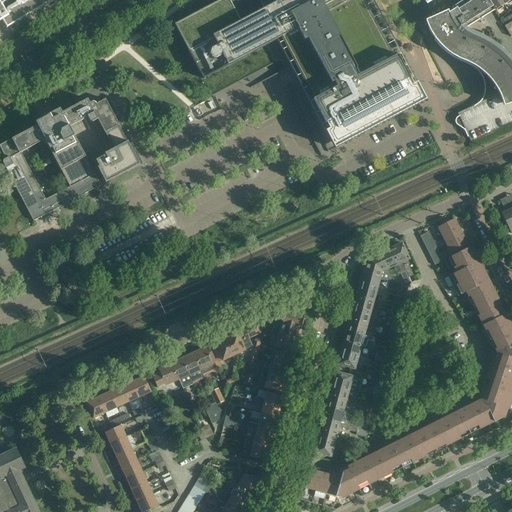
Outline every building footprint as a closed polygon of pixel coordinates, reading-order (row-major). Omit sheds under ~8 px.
[(0,0),(0,32),(4,30),(6,29),(5,28),(13,23),(14,25),(15,24),(23,19),(24,18),(32,13),(33,13),(42,8),(43,7),(51,2),(52,2),(52,1),(52,0),(51,0),(0,0)] [(278,40),(277,39),(280,37),(297,68),(296,68),(296,69),(295,69),(295,70),(295,71),(295,72),(295,73),(296,73),(296,74),(297,74),(298,75),(299,75),(299,74),(300,74),(313,100),(326,124),(329,130),(325,132),(335,149),(426,101),(417,83),(413,85),(410,79),(397,55),(394,57),(363,0),(221,0),(175,25),(203,78),(203,79),(278,40)] [(505,107),(511,104),(511,66),(510,64),(508,61),(504,57),(500,54),(498,52),(496,51),(494,49),(491,47),(488,45),(485,43),(481,41),(480,40),(478,40),(475,38),(472,37),(469,35),(467,34),(465,37),(463,35),(461,34),(459,32),(457,30),(460,27),(465,24),(467,28),(483,18),(494,11),(487,0),(464,0),(454,7),(455,9),(447,14),(446,12),(425,21),(427,26),(429,30),(432,36),(435,40),(434,41),(436,43),(437,45),(439,46),(441,48),(443,51),(446,53),(449,56),(453,58),(455,59),(458,60),(470,66),(472,67),(473,67),(474,69),(475,70),(477,71),(478,72),(479,73),(480,75),(481,77),(482,79),(483,80),(484,82),(484,84),(484,86),(484,87),(484,89),(484,90),(484,91),(484,93),(483,96),(483,97),(482,98),(481,100),(480,102),(479,103),(474,107),(500,95),(501,98),(503,101),(503,103),(504,105),(505,107)] [(511,0),(487,0),(494,11),(511,0)] [(87,99),(80,103),(78,104),(61,113),(59,109),(42,118),(40,119),(35,122),(37,126),(0,145),(0,147),(6,159),(3,160),(3,163),(33,221),(34,221),(47,214),(99,186),(101,186),(91,167),(91,168),(89,164),(78,144),(69,127),(88,117),(90,122),(92,123),(98,120),(113,149),(104,154),(105,156),(96,161),(99,167),(97,168),(105,183),(107,182),(118,176),(127,172),(140,165),(129,145),(108,104),(105,100),(97,104),(96,102),(92,101),(89,103),(87,99)] [(459,116),(461,122),(471,117),(467,110),(458,114),(459,116)] [(464,128),(461,122),(459,116),(457,118),(456,118),(456,119),(455,120),(455,121),(455,122),(455,123),(456,124),(456,125),(457,125),(457,126),(462,129),(464,128)] [(511,234),(511,233),(511,209),(501,214),(511,234)] [(454,219),(437,227),(442,237),(459,229),(454,219)] [(464,238),(459,229),(442,237),(447,246),(464,238)] [(428,239),(425,234),(421,236),(420,236),(425,246),(430,243),(434,241),(431,237),(428,239)] [(469,248),(464,238),(447,246),(452,256),(469,248)] [(432,248),(430,243),(425,246),(429,255),(438,251),(436,246),(432,248)] [(396,246),(391,249),(402,273),(406,271),(402,262),(409,259),(402,244),(401,244),(399,244),(396,245),(396,246)] [(469,248),(452,256),(444,260),(449,270),(453,268),(456,273),(451,275),(456,284),(481,272),(469,248)] [(382,253),(380,253),(387,270),(394,266),(398,275),(402,273),(391,249),(386,251),(385,250),(382,251),(382,253)] [(441,255),(438,251),(429,255),(435,266),(435,265),(440,263),(437,257),(441,255)] [(367,260),(363,275),(379,280),(391,283),(392,279),(387,270),(380,253),(368,259),(367,260)] [(493,296),(481,272),(456,284),(461,295),(465,293),(468,297),(472,296),(476,305),(493,296)] [(361,281),(360,286),(386,293),(387,289),(377,287),(379,280),(363,275),(362,276),(361,276),(360,279),(361,281)] [(357,292),(356,295),(357,296),(356,297),(373,302),(375,295),(385,298),(386,293),(360,286),(358,290),(357,292)] [(481,333),(505,321),(493,296),(476,305),(488,329),(481,332),(481,333)] [(355,304),(353,308),(379,316),(380,311),(371,309),(373,302),(356,297),(356,298),(355,299),(354,302),(355,304)] [(351,314),(350,317),(351,318),(350,319),(367,324),(369,317),(378,320),(379,316),(353,308),(352,312),(351,314)] [(283,318),(282,324),(301,329),(301,327),(304,328),(306,320),(303,319),(305,314),(298,312),(297,315),(279,311),(277,317),(283,318)] [(367,324),(350,319),(350,320),(349,321),(348,324),(348,326),(347,331),(373,338),(374,334),(365,331),(367,324)] [(511,333),(505,321),(481,333),(491,352),(495,350),(497,355),(511,347),(511,333)] [(298,340),(301,329),(282,324),(279,335),(298,340)] [(257,325),(251,328),(255,336),(261,333),(257,325)] [(251,328),(245,330),(249,338),(255,336),(251,328)] [(252,346),(249,338),(245,330),(239,333),(239,334),(237,335),(237,334),(226,339),(233,355),(244,350),(252,346)] [(344,337),(343,340),(344,341),(344,342),(360,346),(366,348),(368,341),(373,343),(374,338),(373,338),(347,331),(346,335),(344,337)] [(298,340),(279,335),(276,347),(295,352),(298,340)] [(254,341),(252,346),(251,349),(258,351),(260,343),(261,337),(256,339),(255,342),(254,341)] [(226,339),(210,346),(213,351),(218,362),(233,355),(226,339)] [(389,349),(390,343),(378,339),(377,346),(389,349)] [(342,348),(341,353),(367,360),(368,356),(358,353),(360,346),(344,342),(344,343),(342,344),(342,346),(342,348)] [(511,347),(497,355),(482,399),(484,402),(479,404),(342,472),(341,478),(309,470),(304,488),(342,498),(359,490),(357,486),(376,477),(378,480),(383,478),(381,474),(419,455),(421,459),(427,456),(425,452),(487,421),(489,425),(494,422),(490,414),(501,418),(505,408),(509,409),(507,408),(511,393),(511,347)] [(198,361),(197,362),(203,375),(220,367),(213,351),(208,354),(205,348),(195,353),(196,356),(195,357),(196,358),(197,357),(198,361)] [(249,357),(256,359),(258,351),(251,349),(249,357)] [(378,351),(375,360),(387,363),(389,355),(378,351)] [(271,364),(290,369),(293,357),(274,352),(271,364)] [(204,377),(203,375),(197,362),(198,361),(197,357),(196,358),(195,357),(196,356),(195,353),(182,359),(193,382),(204,377)] [(338,359),(337,362),(338,363),(338,365),(347,367),(354,369),(356,363),(368,367),(370,361),(367,360),(341,353),(339,358),(338,359)] [(256,359),(249,357),(247,365),(254,366),(256,359)] [(182,359),(170,364),(173,373),(175,372),(178,379),(183,389),(193,384),(193,382),(182,359)] [(173,373),(170,364),(158,370),(160,372),(152,376),(157,387),(165,384),(165,385),(178,379),(175,372),(173,373)] [(268,375),(287,380),(290,369),(271,364),(268,375)] [(386,366),(380,364),(377,376),(383,378),(386,366)] [(336,372),(332,384),(358,391),(359,387),(361,379),(352,377),(336,372)] [(284,392),(287,380),(268,375),(265,387),(284,392)] [(144,376),(132,382),(139,397),(151,392),(144,376)] [(380,389),(382,381),(374,379),(372,387),(380,389)] [(132,382),(121,387),(128,403),(139,397),(132,382)] [(332,384),(329,395),(346,400),(348,393),(357,395),(358,391),(332,384)] [(109,392),(116,408),(128,403),(121,387),(109,392)] [(218,388),(211,392),(217,405),(223,402),(224,400),(218,388)] [(247,394),(246,398),(248,399),(280,408),(283,397),(259,390),(257,397),(256,397),(247,394)] [(105,413),(116,408),(109,392),(98,398),(105,413)] [(215,402),(203,407),(211,425),(218,421),(220,413),(216,405),(217,405),(211,392),(210,392),(215,402)] [(329,395),(326,406),(353,413),(354,409),(344,407),(346,400),(329,395)] [(364,405),(375,407),(378,397),(372,395),(371,399),(366,398),(364,405)] [(157,405),(153,397),(149,399),(151,403),(148,404),(150,409),(157,405)] [(105,413),(98,398),(86,403),(93,419),(105,413)] [(278,418),(280,408),(248,399),(247,403),(263,408),(261,414),(278,418)] [(235,408),(228,406),(226,416),(232,418),(235,408)] [(326,406),(323,418),(358,428),(359,423),(352,422),(353,418),(352,418),(353,413),(326,406)] [(250,418),(249,422),(275,429),(278,418),(261,414),(252,411),(250,418)] [(225,419),(222,426),(232,429),(234,429),(236,419),(232,418),(226,416),(225,416),(225,419)] [(323,418),(320,430),(337,434),(338,428),(356,432),(356,435),(365,438),(367,430),(358,428),(323,418)] [(256,435),(272,439),(275,429),(249,422),(248,426),(257,429),(256,435)] [(110,444),(126,437),(121,425),(105,433),(110,444)] [(209,426),(202,429),(207,438),(213,435),(209,426)] [(202,429),(196,432),(201,441),(207,438),(202,429)] [(337,434),(320,430),(317,441),(343,448),(344,444),(335,441),(337,434)] [(245,440),(244,443),(269,450),(272,439),(256,435),(254,441),(245,439),(245,440)] [(115,456),(131,449),(126,437),(110,444),(115,456)] [(342,452),(343,448),(317,441),(314,453),(330,457),(332,450),(342,452)] [(250,457),(262,460),(263,460),(267,461),(269,450),(244,443),(243,448),(252,450),(250,457)] [(121,467),(136,460),(131,449),(115,456),(121,467)] [(0,511),(37,511),(24,483),(22,477),(18,470),(24,467),(16,450),(2,456),(0,451),(0,476),(1,478),(0,478),(0,511)] [(142,471),(136,460),(121,467),(126,479),(142,471)] [(131,490),(147,483),(142,471),(126,479),(131,490)] [(231,478),(229,482),(252,495),(262,478),(244,475),(239,482),(231,478)] [(199,477),(194,486),(201,491),(207,482),(200,477),(199,477)] [(231,496),(246,505),(252,495),(229,482),(227,485),(235,490),(231,496)] [(137,502),(152,494),(147,483),(131,490),(137,502)] [(194,486),(188,496),(199,502),(204,493),(194,486)] [(152,494),(137,502),(141,511),(144,511),(158,506),(152,494)] [(182,505),(192,511),(199,502),(188,496),(182,505)] [(218,500),(236,511),(241,511),(246,505),(231,496),(228,501),(220,497),(218,500)] [(236,511),(218,500),(215,504),(223,509),(221,511),(236,511)]
